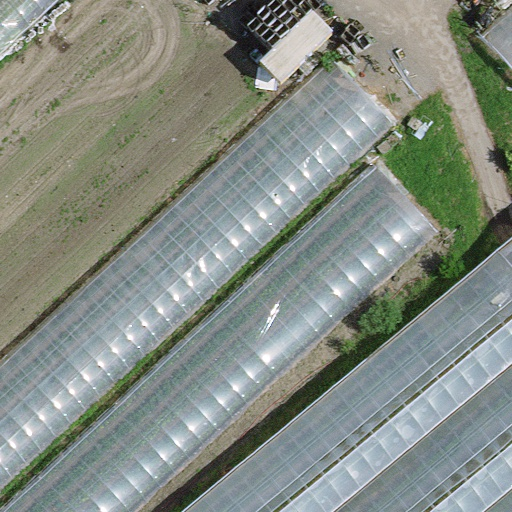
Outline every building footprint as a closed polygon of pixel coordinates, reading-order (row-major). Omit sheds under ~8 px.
[(189,0),(72,0),(0,66),(0,193),(199,10),(189,0)] [(0,0),(0,53),(58,0),(0,0)] [(0,478),(404,116),(299,0),(279,0),(234,41),(210,14),(0,201),(0,478)] [(511,74),(511,2),(477,30),(511,74)] [(0,511),(124,511),(440,228),(376,157),(0,495),(0,511)] [(511,511),(511,249),(195,511),(511,511)]
